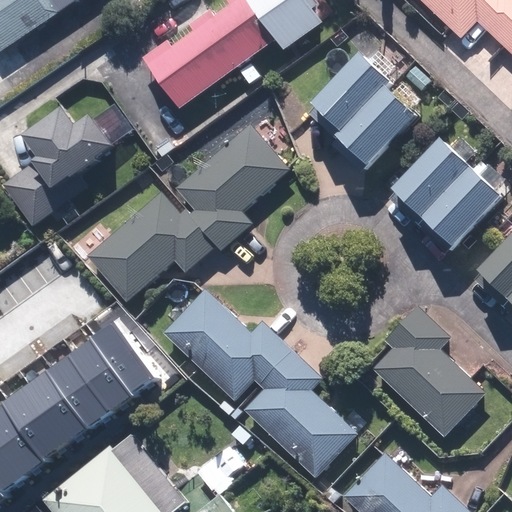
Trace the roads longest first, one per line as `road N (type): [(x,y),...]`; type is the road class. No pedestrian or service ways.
road 1 (residential): [(409,267),(346,326),(316,331),(274,316),(262,276)]
road 2 (residential): [(262,276),(318,216),(356,220),(409,267)]
road 3 (residential): [(409,267),(511,367)]
